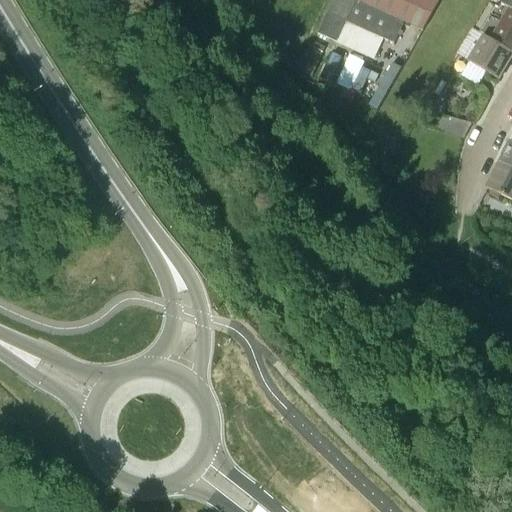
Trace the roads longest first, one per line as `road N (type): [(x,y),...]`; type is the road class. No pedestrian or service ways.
road 1 (residential): [(162,254),(0,7)]
road 2 (residential): [(197,391),(200,303),(162,254)]
road 3 (primary): [(88,416),(94,460),(115,482),(158,491),(186,479)]
